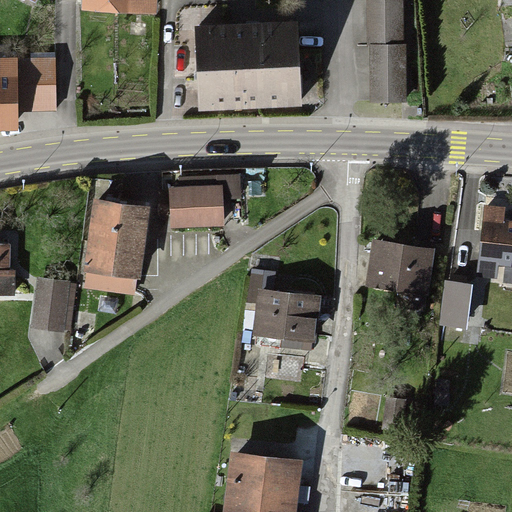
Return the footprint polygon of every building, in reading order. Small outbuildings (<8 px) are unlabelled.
[(298,22),(195,28),(199,106),(301,100),(298,22)] [(16,60),(0,60),(0,125),(16,125),(16,60)] [(102,191),(89,261),(139,270),(151,200),(102,191)] [(511,218),(479,215),(475,253),(511,256),(511,218)] [(425,243),(369,237),(365,278),(421,283),(425,243)] [(0,239),(0,276),(13,276),(12,239),(0,239)] [(41,277),(34,322),(65,326),(72,282),(41,277)] [(464,282),(440,280),(436,316),(461,318),(464,282)] [(319,291),(261,285),(257,323),(315,329),(319,291)] [(291,511),(297,453),(238,448),(231,511),(291,511)]
